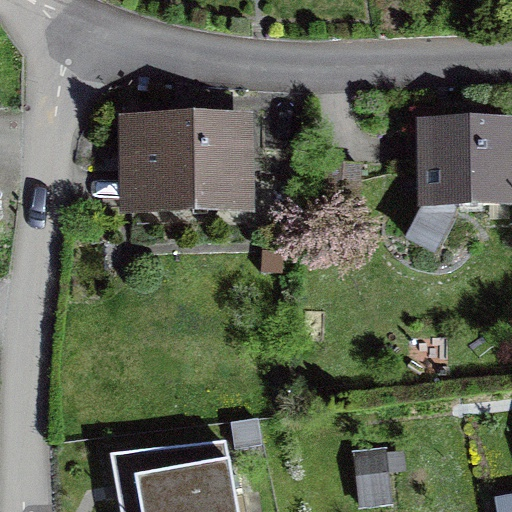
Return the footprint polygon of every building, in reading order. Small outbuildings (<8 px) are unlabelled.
[(253,113),(117,115),(119,219),(255,216),(253,113)] [(511,118),(415,119),(418,212),(403,242),(436,257),(457,210),(511,210),(511,118)] [(322,223),(358,225),(361,163),(324,162),(322,223)] [(262,248),(260,275),(283,276),(285,249),(262,248)] [(237,511),(225,440),(109,460),(118,511),(237,511)] [(357,511),(393,508),(386,448),(352,451),(357,511)] [(511,511),(511,495),(494,499),(496,511),(511,511)]
